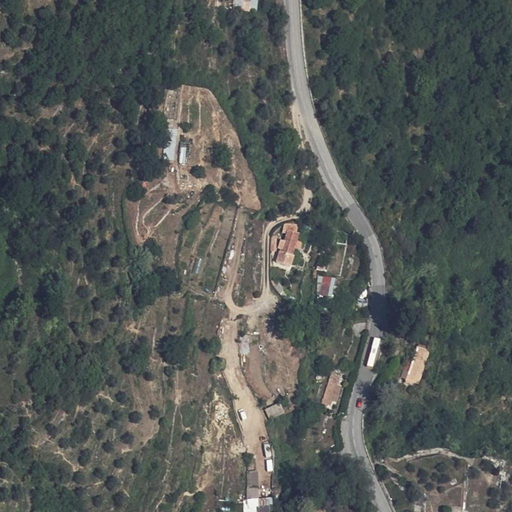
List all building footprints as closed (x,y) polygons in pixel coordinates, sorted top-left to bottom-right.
[(242,0),(243,9),(258,9),(258,0),(242,0)] [(164,158),(172,159),(176,139),(167,138),(164,158)] [(273,229),(272,236),(268,235),(267,243),(270,243),(270,248),(268,248),(266,258),(268,259),(280,260),(281,249),(279,249),(281,230),(273,229)] [(310,281),(309,299),(316,300),(317,287),(314,287),(314,281),(310,281)] [(402,345),(394,379),(401,381),(405,368),(407,368),(413,347),(402,345)] [(406,382),(416,348),(413,347),(407,368),(405,368),(401,381),(406,382)] [(318,387),(313,406),(321,408),(326,389),(318,387)] [(331,389),(326,389),(321,408),(326,410),(331,389)] [(281,403),(265,408),(268,418),(284,414),(281,403)] [(244,472),(246,511),(270,511),(269,497),(259,498),(256,471),(244,472)]
